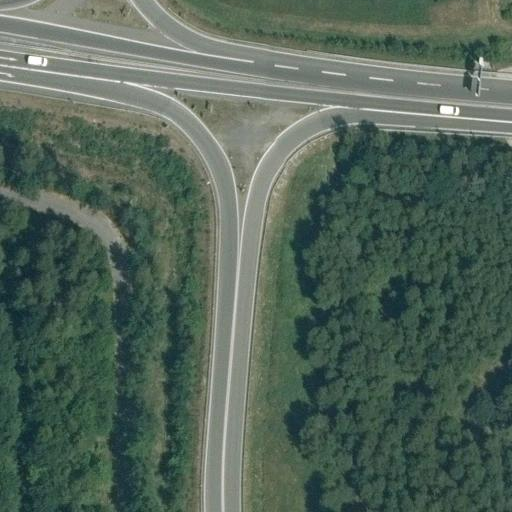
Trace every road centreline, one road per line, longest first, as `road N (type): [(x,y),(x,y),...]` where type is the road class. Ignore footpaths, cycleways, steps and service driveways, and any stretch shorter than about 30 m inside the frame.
road 1 (trunk): [(0,64),(511,121)]
road 2 (motorway): [(237,256),(267,169),(314,127),(363,120),(511,131)]
road 3 (motorway): [(0,80),(147,103),(192,128),(218,170),(237,256)]
road 4 (trunk): [(274,76),(0,29)]
road 5 (motorway): [(237,256),(221,511)]
road 6 (trunk): [(511,96),(274,76)]
road 7 (motorway): [(274,76),(254,59),(184,41),(135,0)]
